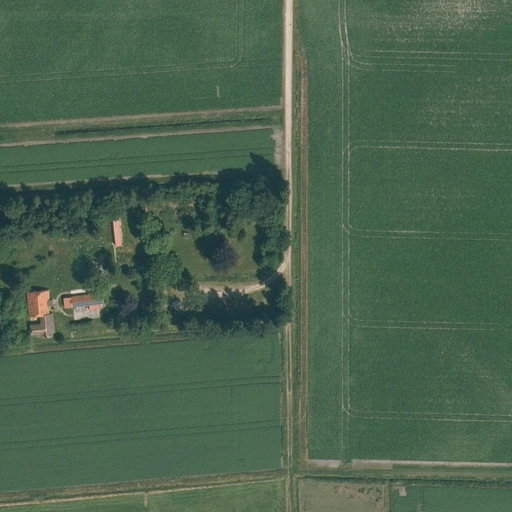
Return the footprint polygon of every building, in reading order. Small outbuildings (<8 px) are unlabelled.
[(118,220),(113,220),(116,246),(121,246),(118,220)] [(81,274),(90,274),(88,253),(109,252),(108,241),(75,243),(75,255),(73,255),(74,267),(80,267),(81,274)] [(51,332),(54,332),(52,313),(49,314),(48,300),(49,300),(49,290),(28,292),(30,315),(39,315),(39,323),(38,323),(38,324),(30,325),(31,333),(42,333),(42,336),(52,336),(51,332)] [(157,300),(157,290),(145,291),(146,301),(157,300)] [(102,293),(72,296),(73,306),(103,302),(102,293)]
